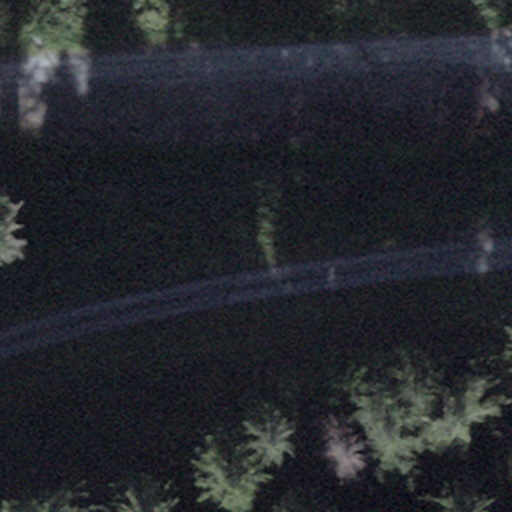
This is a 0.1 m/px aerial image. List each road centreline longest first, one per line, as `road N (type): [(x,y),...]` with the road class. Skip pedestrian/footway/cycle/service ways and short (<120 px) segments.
road 1 (track): [(0,345),(153,305),(511,250)]
road 2 (track): [(511,50),(0,78)]
